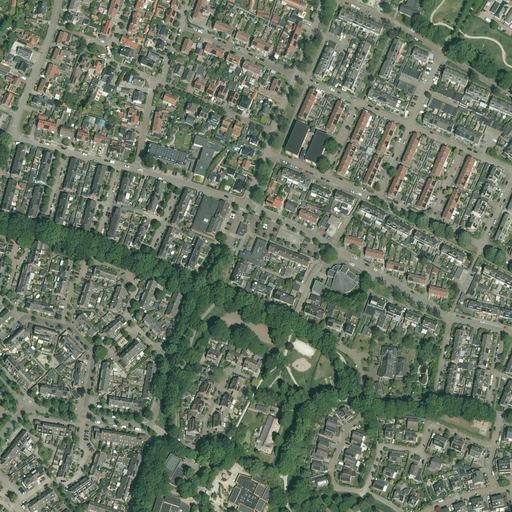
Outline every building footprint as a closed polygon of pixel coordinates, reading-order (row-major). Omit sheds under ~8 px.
[(81,3),(80,3),(80,2),(74,0),(72,0),(70,6),(81,9),(82,6),(80,6),(81,3)] [(423,14),(424,4),(414,0),(408,0),(406,7),(402,5),(399,13),(417,21),(420,13),(423,14)] [(177,9),(179,3),(173,1),(171,7),(177,9)] [(298,10),(300,4),(295,1),(292,7),(295,8),(294,11),(295,11),(294,13),(297,15),(298,13),(296,12),(297,10),(298,10)] [(203,10),(205,4),(198,2),(196,8),(203,10)] [(496,2),(490,12),(494,14),(500,4),(496,2)] [(502,3),(494,16),(499,20),(502,14),(505,16),(509,9),(507,8),(508,6),(502,3)] [(143,9),(144,6),(137,4),(135,10),(146,14),(146,16),(151,18),(153,13),(147,11),(143,9)] [(44,18),(46,7),(40,5),(40,6),(36,5),(36,7),(39,8),(38,12),(36,11),(35,16),(44,18)] [(116,13),(118,7),(111,5),(109,11),(116,13)] [(80,11),(81,9),(70,6),(68,11),(76,14),(77,10),(80,11)] [(158,6),(155,14),(158,15),(159,12),(160,10),(162,11),(163,7),(158,6)] [(201,16),(203,10),(196,8),(194,14),(201,16)] [(114,19),(116,13),(109,11),(107,17),(114,19)] [(343,21),(347,13),(347,12),(345,12),(342,11),(339,17),(338,16),(336,20),(339,22),(341,21),(341,20),(343,21)] [(173,20),(175,14),(169,12),(168,15),(166,15),(165,17),(173,20)] [(347,23),(351,15),(351,14),(350,14),(347,13),(343,21),(347,23)] [(199,22),(201,16),(194,14),(192,20),(199,22)] [(143,21),(143,18),(133,15),(132,21),(139,23),(140,20),(143,21)] [(352,25),(356,17),(355,16),(356,16),(355,15),(354,16),(351,15),(347,23),(352,25)] [(72,26),(73,21),(78,23),(79,19),(74,17),(73,18),(67,16),(66,17),(66,16),(65,17),(66,17),(64,23),(67,24),(68,25),(68,24),(72,26)] [(171,26),(173,20),(165,17),(164,20),(166,20),(165,24),(171,26)] [(357,27),(360,18),(359,17),(359,18),(356,17),(352,25),(357,27)] [(361,29),(365,20),(364,19),(363,20),(360,18),(357,27),(356,29),(358,30),(359,28),(361,29)] [(366,31),(369,22),(368,21),(368,22),(365,20),(361,29),(360,31),(362,32),(363,30),(366,31)] [(110,24),(110,23),(103,21),(102,24),(106,25),(105,29),(111,31),(113,25),(110,24)] [(142,24),(139,23),(132,21),(130,27),(137,29),(138,26),(141,27),(142,24)] [(370,33),(374,24),(373,23),(372,24),(369,22),(366,31),(370,33)] [(219,32),(222,25),(216,23),(213,30),(219,32)] [(98,29),(101,30),(98,38),(102,39),(103,36),(108,38),(111,31),(105,29),(98,27),(89,24),(88,27),(97,30),(98,29)] [(300,33),(303,27),(299,25),(297,24),(296,25),(295,27),(293,26),(293,28),(292,30),(300,33)] [(375,35),(378,26),(377,25),(377,26),(374,24),(370,33),(375,35)] [(224,35),(227,28),(222,25),(219,32),(224,35)] [(379,37),(383,28),(381,27),(378,26),(375,35),(379,37)] [(135,35),(137,29),(130,27),(128,33),(135,35)] [(168,31),(164,30),(164,29),(158,27),(157,30),(158,31),(157,36),(166,39),(166,38),(167,38),(168,36),(167,35),(168,31)] [(230,37),(233,31),(227,28),(224,35),(230,37)] [(298,39),(300,33),(292,30),(291,31),(291,32),(293,33),(292,36),(298,39)] [(18,40),(16,44),(24,47),(24,46),(32,49),(34,44),(37,45),(39,38),(25,33),(24,36),(27,37),(26,41),(28,42),(27,44),(18,40)] [(68,43),(71,35),(65,33),(64,35),(60,34),(59,39),(61,40),(61,41),(65,42),(68,43)] [(240,42),(243,35),(238,33),(235,40),(240,42)] [(246,45),(249,38),(243,35),(240,42),(246,45)] [(296,44),(298,39),(292,36),(290,42),(296,44)] [(131,43),(132,41),(123,37),(120,43),(129,47),(131,48),(133,44),(131,43)] [(65,44),(65,42),(61,41),(61,40),(59,39),(57,45),(63,48),(65,44)] [(162,52),(164,45),(159,43),(160,42),(155,40),(154,43),(159,45),(158,46),(157,46),(156,49),(157,50),(162,52)] [(256,49),(259,43),(254,40),(251,47),(256,49)] [(190,49),(192,44),(185,41),(183,47),(190,49)] [(401,50),(403,45),(394,41),(393,43),(394,43),(393,46),(401,50)] [(294,50),(296,44),(290,42),(288,47),(294,50)] [(333,57),(335,53),(333,52),(336,45),(330,42),(327,49),(326,49),(325,49),(325,50),(325,51),(324,54),(333,57)] [(23,50),(24,47),(16,44),(15,43),(9,54),(16,57),(16,56),(29,61),(32,54),(23,50)] [(262,52),(265,45),(259,43),(256,49),(262,52)] [(369,50),(371,47),(362,43),(360,48),(369,52),(369,51),(369,52),(370,50),(369,50)] [(268,55),(271,48),(265,45),(262,52),(268,55)] [(209,55),(212,48),(207,46),(204,53),(209,55)] [(399,54),(401,50),(393,46),(392,46),(391,47),(392,47),(391,50),(399,54)] [(188,55),(190,49),(183,47),(181,53),(188,55)] [(367,55),(369,52),(360,48),(358,47),(357,49),(359,50),(358,52),(367,56),(368,55),(367,55)] [(215,58),(218,51),(212,48),(209,55),(215,58)] [(127,59),(129,54),(133,55),(134,52),(127,49),(126,51),(122,50),(122,51),(119,56),(123,58),(127,59)] [(56,50),(54,56),(60,59),(62,56),(64,56),(64,55),(68,57),(70,53),(64,51),(63,53),(56,50)] [(397,59),(399,54),(391,50),(390,51),(390,50),(390,52),(389,55),(397,59)] [(416,61),(420,52),(419,51),(415,50),(412,59),(416,61)] [(221,60),(224,53),(218,51),(215,58),(221,60)] [(289,61),(291,55),(285,53),(283,52),(282,53),(283,53),(281,57),(289,61)] [(365,59),(367,56),(358,52),(356,57),(365,61),(365,60),(365,61),(366,59),(365,59)] [(421,63),(424,54),(423,53),(420,52),(416,61),(415,63),(418,64),(418,62),(421,63)] [(11,65),(14,57),(9,55),(6,54),(4,57),(7,59),(6,62),(11,65)] [(334,58),(333,57),(324,54),(323,54),(323,55),(322,58),(333,63),(334,58)] [(427,62),(429,56),(428,55),(427,55),(424,54),(421,63),(424,64),(425,65),(427,62)] [(140,65),(146,67),(151,56),(148,55),(146,60),(143,59),(142,60),(141,63),(140,65)] [(231,65),(234,58),(228,55),(225,62),(231,65)] [(395,63),(397,59),(389,55),(388,55),(388,56),(387,59),(395,63)] [(60,59),(54,56),(51,62),(58,64),(60,59)] [(154,64),(151,63),(153,57),(151,56),(146,67),(152,70),(154,64)] [(365,61),(356,57),(354,56),(352,60),(363,65),(364,64),(363,64),(365,61)] [(15,58),(13,63),(18,65),(16,70),(18,71),(18,72),(24,74),(27,67),(26,67),(28,63),(15,58)] [(235,77),(239,69),(237,67),(240,61),(234,58),(231,65),(229,70),(234,72),(232,76),(231,79),(234,81),(235,77)] [(333,63),(322,58),(321,59),(321,60),(320,63),(329,66),(331,67),(333,63)] [(91,65),(88,64),(89,62),(83,59),(80,65),(83,67),(81,71),(87,73),(91,65)] [(393,68),(395,63),(387,59),(387,60),(386,59),(386,61),(385,64),(393,68)] [(363,65),(352,60),(350,65),(351,65),(352,66),(361,70),(361,69),(361,70),(362,68),(363,65)] [(247,72),(250,65),(244,63),(241,69),(239,69),(235,77),(238,79),(242,70),(247,72)] [(327,71),(329,66),(320,63),(319,63),(319,64),(318,67),(327,71)] [(101,67),(95,64),(94,67),(91,65),(89,69),(90,70),(89,72),(94,75),(96,76),(98,73),(101,67)] [(392,70),(393,68),(385,64),(384,64),(384,65),(383,68),(391,72),(394,73),(395,71),(392,70)] [(180,77),(184,68),(178,65),(177,67),(177,66),(176,69),(174,74),(180,77)] [(253,75),(256,68),(250,65),(247,72),(253,75)] [(361,70),(352,66),(351,65),(349,70),(350,70),(359,74),(360,73),(361,70)] [(54,74),(58,75),(60,71),(58,71),(58,70),(56,69),(50,66),(48,72),(54,74)] [(326,73),(327,71),(318,67),(317,68),(317,69),(316,72),(325,75),(327,76),(328,74),(326,73)] [(258,77),(261,70),(256,68),(253,75),(258,77)] [(390,77),(391,72),(383,68),(383,69),(382,68),(382,70),(381,73),(390,77)] [(110,82),(113,76),(112,76),(114,71),(111,70),(111,71),(107,70),(106,73),(105,73),(103,77),(106,79),(105,83),(109,85),(110,82)] [(358,77),(359,74),(350,70),(348,75),(357,79),(357,78),(358,79),(358,77)] [(447,81),(451,72),(450,72),(451,72),(449,71),(446,70),(444,73),(442,79),(447,81)] [(188,84),(192,74),(186,71),(181,81),(188,84)] [(56,76),(54,75),(54,74),(48,72),(45,77),(52,80),(53,78),(55,78),(56,76)] [(323,80),(325,75),(316,72),(315,73),(314,76),(320,79),(323,80)] [(451,83),(455,74),(454,73),(451,72),(447,81),(446,83),(448,84),(449,82),(451,83)] [(389,79),(390,77),(381,73),(380,73),(380,74),(379,78),(386,81),(386,82),(388,83),(390,79),(389,79)] [(357,79),(348,75),(346,74),(345,76),(347,77),(346,79),(345,78),(344,79),(355,83),(356,83),(356,82),(357,79)] [(456,85),(460,76),(459,76),(460,75),(458,75),(455,74),(451,83),(456,85)] [(227,75),(226,78),(225,79),(230,82),(233,83),(234,81),(228,79),(230,76),(227,75)] [(18,88),(20,82),(15,80),(7,76),(5,81),(10,83),(9,85),(18,88)] [(460,87),(464,78),(464,77),(463,77),(460,76),(456,85),(455,86),(457,87),(458,86),(460,87)] [(142,88),(144,81),(134,77),(131,84),(142,88)] [(280,84),(279,83),(280,80),(275,78),(271,87),(278,89),(280,84)] [(465,89),(469,80),(468,80),(469,79),(467,79),(464,78),(460,87),(465,89)] [(93,97),(99,81),(94,79),(87,94),(93,97)] [(121,79),(118,87),(122,89),(122,88),(126,89),(127,87),(123,85),(125,80),(121,79)] [(205,86),(199,83),(201,81),(197,79),(196,84),(195,83),(193,89),(199,91),(200,89),(203,90),(205,86)] [(354,86),(355,83),(344,79),(344,80),(346,81),(345,83),(344,84),(353,88),(354,88),(354,86)] [(47,90),(49,84),(42,82),(40,87),(47,90)] [(344,84),(345,83),(341,82),(340,85),(343,86),(342,88),(352,92),(352,91),(353,88),(344,84)] [(112,97),(116,88),(107,85),(103,93),(112,97)] [(216,87),(214,86),(210,85),(208,89),(207,88),(206,92),(207,92),(206,94),(212,97),(216,87)] [(278,89),(271,87),(269,86),(267,91),(269,92),(269,93),(276,95),(278,89)] [(47,94),(48,91),(46,90),(47,90),(40,87),(37,92),(44,95),(45,93),(47,94)] [(372,101),(376,92),(377,89),(375,88),(374,91),(371,90),(372,88),(369,87),(367,93),(369,95),(368,99),(369,100),(369,99),(372,101)] [(472,97),(476,89),(476,88),(474,88),(471,87),(470,89),(468,88),(464,96),(471,99),(471,98),(472,97)] [(223,101),(226,93),(224,92),(224,90),(221,89),(216,99),(223,101)] [(476,101),(480,91),(480,90),(479,89),(479,90),(476,89),(472,97),(471,98),(471,99),(471,100),(476,101)] [(315,100),(315,99),(317,94),(318,94),(310,91),(308,96),(315,100)] [(380,94),(382,92),(380,91),(378,93),(376,92),(372,101),(374,102),(374,101),(377,103),(380,94)] [(481,101),(485,92),(483,91),(483,92),(480,91),(476,101),(478,102),(479,100),(481,101)] [(485,105),(489,94),(488,93),(488,94),(485,92),(481,101),(480,103),(485,105)] [(130,97),(134,98),(133,103),(141,104),(142,95),(134,94),(134,95),(130,94),(130,97)] [(168,105),(171,98),(163,94),(161,98),(163,100),(162,102),(168,105)] [(234,106),(238,97),(231,94),(229,100),(228,104),(234,106)] [(381,105),(385,96),(380,94),(377,103),(378,104),(378,103),(381,105)] [(0,98),(11,103),(13,98),(6,95),(4,98),(0,96),(0,98)] [(313,105),(315,100),(315,99),(315,100),(308,96),(307,97),(308,97),(305,102),(313,105)] [(386,107),(389,98),(385,96),(381,105),(383,106),(383,105),(386,107)] [(394,100),(395,98),(390,96),(389,98),(386,107),(387,108),(387,107),(390,109),(394,100)] [(9,109),(11,103),(0,98),(0,106),(1,107),(1,106),(9,109)] [(53,108),(55,103),(47,100),(48,100),(42,98),(41,100),(35,98),(33,103),(40,107),(44,108),(44,107),(47,108),(48,106),(53,108)] [(174,107),(177,100),(171,98),(168,105),(171,106),(170,108),(174,110),(175,108),(174,107)] [(395,111),(398,102),(399,100),(395,98),(394,100),(390,109),(392,110),(392,109),(395,111)] [(248,108),(251,101),(246,99),(244,103),(241,102),(239,107),(240,108),(239,109),(242,110),(242,109),(246,111),(247,108),(248,108)] [(399,112),(403,104),(404,102),(399,100),(398,102),(395,111),(396,112),(396,111),(399,112)] [(493,110),(497,102),(497,101),(496,100),(496,101),(493,100),(489,108),(493,110)] [(310,110),(313,105),(305,102),(303,107),(310,111),(311,111),(310,110)] [(498,112),(502,104),(501,104),(502,103),(500,102),(500,103),(497,102),(493,110),(498,112)] [(270,112),(272,106),(265,103),(263,109),(270,112)] [(343,112),(345,106),(338,103),(337,103),(338,103),(335,108),(335,109),(343,112)] [(401,113),(404,115),(408,104),(406,103),(405,105),(403,104),(399,112),(399,113),(400,114),(401,113)] [(502,114),(506,106),(506,105),(505,104),(505,105),(502,104),(498,112),(502,114)] [(191,118),(195,108),(188,105),(185,112),(189,114),(185,123),(192,126),(195,120),(191,118)] [(507,116),(511,108),(511,107),(509,106),(509,107),(506,106),(502,114),(507,116)] [(308,116),(310,111),(303,107),(303,108),(301,113),(308,116)] [(263,109),(260,108),(259,110),(262,111),(261,114),(259,114),(258,117),(264,119),(265,116),(267,117),(270,112),(263,109)] [(340,117),(342,112),(343,112),(335,109),(335,108),(335,109),(333,114),(340,117)] [(138,120),(139,114),(133,113),(133,111),(129,110),(128,115),(132,115),(131,119),(138,120)] [(208,114),(202,111),(200,115),(198,114),(197,117),(202,120),(201,122),(203,123),(201,128),(204,130),(206,124),(204,123),(208,114)] [(428,125),(431,116),(433,113),(431,112),(429,115),(427,114),(423,123),(424,124),(425,124),(428,125)] [(306,122),(308,116),(308,117),(308,116),(301,113),(300,113),(301,113),(298,118),(298,119),(306,122)] [(368,122),(370,117),(371,117),(363,113),(363,114),(361,119),(360,119),(368,122)] [(338,123),(340,117),(333,114),(331,119),(330,119),(338,123)] [(106,115),(103,120),(109,123),(112,117),(106,115)] [(216,125),(219,119),(213,116),(210,122),(209,125),(206,124),(204,130),(207,131),(209,126),(211,127),(213,123),(216,125)] [(432,127),(436,118),(431,116),(428,125),(429,126),(429,125),(432,127)] [(138,120),(131,119),(125,117),(122,117),(122,119),(128,121),(128,124),(137,126),(138,120)] [(437,129),(440,120),(436,118),(432,127),(433,128),(434,127),(437,129)] [(51,122),(52,119),(50,119),(49,122),(48,121),(47,124),(45,124),(43,130),(49,132),(50,125),(51,122)] [(226,132),(230,123),(227,122),(227,120),(224,119),(221,126),(222,126),(220,130),(226,132)] [(335,128),(336,128),(338,123),(330,119),(330,120),(328,125),(335,128)] [(366,128),(368,123),(368,122),(360,119),(360,120),(358,124),(358,125),(366,128)] [(441,131),(445,122),(440,120),(437,129),(438,130),(438,129),(441,131)] [(459,121),(458,125),(457,127),(455,130),(458,130),(455,137),(456,138),(456,137),(459,139),(463,130),(465,127),(460,125),(462,122),(459,121)] [(71,139),(72,133),(73,130),(70,129),(71,122),(69,122),(68,125),(65,138),(71,139)] [(446,133),(449,124),(445,122),(441,131),(442,132),(443,131),(446,133)] [(457,127),(458,125),(453,122),(452,125),(449,124),(446,133),(447,134),(447,133),(450,135),(454,126),(457,127)] [(65,138),(68,125),(66,124),(65,128),(61,127),(59,136),(65,138)] [(242,128),(239,127),(240,125),(236,124),(234,127),(233,127),(231,134),(234,135),(233,136),(238,138),(242,128)] [(333,134),(335,128),(335,129),(336,128),(335,128),(328,125),(326,130),(326,131),(333,134)] [(363,133),(365,128),(366,128),(358,125),(356,130),(363,133)] [(394,133),(396,128),(389,125),(388,125),(389,125),(386,130),(394,134),(394,133)] [(298,159),(306,138),(310,131),(298,126),(292,139),(291,140),(292,140),(286,154),(298,159)] [(464,141),(468,132),(469,129),(467,128),(466,131),(463,130),(459,139),(460,139),(459,139),(461,140),(461,139),(464,141)] [(362,136),(363,134),(363,133),(356,130),(355,130),(356,131),(354,136),(353,135),(353,136),(361,139),(363,140),(364,137),(362,136)] [(391,139),(393,134),(394,134),(386,130),(386,131),(384,136),(391,139)] [(82,142),(83,135),(84,132),(82,132),(78,131),(76,140),(82,142)] [(468,143),(472,134),(468,132),(464,141),(465,142),(465,141),(468,143)] [(473,145),(478,133),(478,134),(478,133),(476,132),(476,133),(473,132),(472,134),(468,143),(469,143),(470,144),(470,143),(473,145)] [(99,145),(100,138),(101,135),(99,135),(99,134),(95,133),(93,143),(99,145)] [(485,136),(484,135),(483,138),(482,137),(483,135),(478,134),(478,133),(473,145),(474,146),(474,145),(478,147),(480,142),(482,143),(485,136)] [(323,153),(329,139),(317,134),(309,154),(306,162),(317,167),(323,153),(324,153),(323,153)] [(134,143),(135,136),(129,135),(128,136),(124,136),(124,139),(123,141),(125,142),(125,144),(132,147),(134,143)] [(419,144),(421,139),(422,139),(414,135),(414,136),(412,141),(419,144)] [(224,139),(216,136),(214,141),(222,144),(224,139)] [(358,144),(361,139),(353,136),(351,141),(358,145),(359,144),(358,144)] [(389,144),(391,139),(384,136),(382,141),(381,141),(389,145),(389,144)] [(256,146),(258,141),(251,138),(251,139),(248,137),(246,141),(250,142),(249,144),(256,146)] [(203,178),(208,166),(204,164),(209,165),(214,153),(209,151),(210,150),(214,152),(217,153),(218,153),(219,152),(220,151),(220,150),(220,149),(220,148),(219,147),(214,145),(196,138),(194,146),(208,150),(208,151),(203,150),(200,162),(202,163),(202,164),(198,163),(194,175),(204,178),(203,178)] [(125,145),(117,142),(111,140),(110,146),(112,146),(110,153),(119,155),(121,147),(125,148),(125,145)] [(387,150),(389,145),(381,141),(381,142),(379,147),(387,150)] [(416,150),(417,150),(419,145),(419,144),(412,141),(411,141),(409,147),(416,150)] [(187,161),(188,156),(149,145),(146,157),(151,159),(156,161),(156,160),(174,165),(174,166),(179,167),(180,167),(185,168),(187,161)] [(347,152),(354,155),(354,154),(356,149),(349,146),(347,152)] [(384,155),(386,150),(387,150),(379,147),(377,146),(376,148),(378,149),(377,152),(377,153),(384,156),(384,155)] [(25,155),(26,149),(27,149),(19,147),(18,147),(19,147),(17,153),(25,155)] [(414,155),(416,150),(417,150),(416,150),(409,147),(407,152),(414,155)] [(448,156),(450,151),(443,148),(441,153),(440,153),(440,154),(448,157),(448,156)] [(251,159),(254,152),(244,149),(242,156),(251,159)] [(511,153),(505,149),(504,151),(506,152),(502,156),(506,160),(508,157),(511,160),(511,159),(511,153)] [(352,160),(354,155),(347,152),(346,152),(347,152),(344,157),(352,160)] [(412,161),(414,156),(414,155),(407,152),(405,158),(404,157),(404,158),(412,161)] [(27,155),(25,155),(17,153),(16,159),(23,161),(26,161),(27,155)] [(51,162),(52,156),(53,156),(48,155),(44,154),(45,154),(43,160),(51,162)] [(445,162),(448,157),(440,154),(438,159),(445,162),(445,163),(446,162),(445,162)] [(349,166),(351,161),(352,161),(352,160),(344,157),(344,158),(342,163),(349,166)] [(380,166),(382,161),(382,160),(375,157),(374,157),(375,157),(372,163),(380,166)] [(409,166),(412,161),(404,158),(402,163),(409,167),(409,166)] [(443,168),(445,162),(438,159),(436,165),(436,164),(436,165),(443,168)] [(473,168),(475,162),(468,159),(466,164),(465,164),(473,168)] [(347,171),(349,166),(342,163),(340,168),(347,171)] [(377,171),(380,166),(372,163),(370,168),(377,172),(378,171),(377,171)] [(211,173),(217,166),(215,164),(209,172),(211,173)] [(471,173),(473,168),(465,164),(465,165),(463,170),(471,173)] [(441,173),(443,168),(436,165),(435,165),(436,165),(433,170),(441,173)] [(344,177),(347,172),(347,171),(340,168),(339,168),(339,169),(337,174),(344,177),(345,177),(344,177)] [(375,177),(377,172),(370,168),(370,169),(368,174),(375,177)] [(405,176),(407,171),(408,171),(400,168),(398,173),(397,173),(405,177),(405,176)] [(499,176),(501,173),(502,174),(503,174),(501,173),(497,171),(493,169),(491,170),(492,171),(490,175),(500,179),(501,177),(499,176)] [(287,180),(290,173),(285,170),(284,172),(280,171),(277,177),(282,179),(282,177),(287,180)] [(438,179),(440,174),(441,174),(441,173),(433,170),(431,176),(438,179)] [(468,179),(470,173),(471,174),(471,173),(463,170),(461,175),(461,176),(468,179)] [(39,176),(39,177),(46,179),(48,173),(40,171),(37,171),(37,173),(39,174),(39,176)] [(293,182),(296,175),(290,173),(287,180),(293,182)] [(403,182),(405,177),(397,173),(397,174),(395,179),(403,182)] [(218,185),(220,178),(223,180),(225,176),(224,176),(218,174),(217,177),(211,175),(208,181),(211,182),(211,183),(214,184),(214,185),(214,184),(218,185)] [(233,190),(239,193),(245,178),(236,174),(234,179),(237,180),(233,190)] [(373,182),(375,177),(368,174),(367,174),(368,174),(365,179),(372,182),(372,183),(373,183),(373,182)] [(134,178),(131,177),(124,175),(123,181),(130,183),(131,183),(132,184),(134,178)] [(299,184),(302,177),(296,175),(293,182),(299,184)] [(499,182),(500,179),(490,175),(489,178),(487,179),(488,181),(498,185),(496,184),(497,181),(499,182)] [(46,179),(39,177),(33,176),(33,177),(32,178),(38,180),(37,183),(45,185),(46,185),(47,183),(46,182),(45,182),(46,179)] [(466,184),(468,179),(461,176),(459,181),(458,181),(466,184)] [(310,184),(306,183),(307,180),(302,177),(299,184),(304,187),(304,188),(308,190),(310,184)] [(370,188),(372,183),(372,182),(365,179),(363,178),(362,181),(364,182),(363,185),(370,188)] [(400,188),(402,182),(403,183),(403,182),(395,179),(393,184),(393,185),(400,188)] [(434,189),(436,184),(429,180),(429,181),(427,186),(426,186),(434,189)] [(463,190),(466,185),(466,184),(458,181),(456,187),(456,186),(456,187),(463,190),(464,190),(463,190)] [(15,190),(17,184),(9,182),(8,188),(15,190)] [(162,193),(164,187),(162,186),(162,184),(155,182),(155,183),(156,183),(154,186),(153,189),(156,190),(162,193)] [(63,188),(64,188),(64,190),(71,192),(73,186),(65,184),(64,184),(64,185),(63,187),(63,188)] [(99,193),(101,188),(93,186),(92,190),(88,189),(88,188),(87,188),(88,186),(85,185),(83,189),(86,190),(90,191),(99,193)] [(398,193),(400,188),(393,185),(392,185),(393,185),(390,190),(398,193)] [(431,195),(434,190),(434,189),(426,186),(424,192),(424,191),(424,192),(432,195),(431,195)] [(492,193),(494,190),(496,190),(491,188),(486,186),(484,186),(485,188),(483,191),(493,196),(494,193),(492,193)] [(128,192),(129,189),(121,187),(120,193),(126,195),(131,196),(132,193),(128,192)] [(317,197),(320,190),(314,187),(311,194),(317,197)] [(41,197),(43,191),(35,189),(34,195),(41,197)] [(160,198),(162,193),(156,190),(153,189),(152,191),(155,192),(153,196),(160,198)] [(322,199),(325,192),(320,190),(317,197),(322,199)] [(395,199),(398,194),(398,193),(390,190),(388,196),(388,195),(388,196),(395,199),(396,199),(395,199)] [(98,199),(99,193),(90,191),(89,193),(91,194),(90,197),(98,199)] [(459,200),(461,195),(461,194),(454,191),(454,192),(452,197),(451,197),(459,200)] [(492,198),(493,196),(483,191),(482,195),(480,195),(481,197),(491,201),(489,200),(490,197),(492,198)] [(190,197),(191,194),(184,192),(182,198),(188,200),(189,200),(190,200),(192,201),(193,199),(190,197)] [(328,202),(331,194),(325,192),(322,199),(320,203),(323,204),(325,200),(328,202)] [(429,200),(431,195),(432,195),(424,192),(422,197),(429,200),(429,201),(429,200)] [(340,203),(343,196),(338,193),(335,200),(340,203)] [(14,196),(6,194),(5,199),(12,201),(15,202),(16,196),(14,196)] [(69,202),(70,198),(66,197),(62,196),(61,202),(68,204),(70,204),(70,205),(71,205),(72,203),(69,202)] [(157,204),(160,198),(153,196),(151,201),(157,204)] [(275,202),(276,199),(273,197),(270,196),(268,199),(266,204),(273,207),(275,202)] [(343,213),(349,198),(343,196),(340,203),(343,204),(340,212),(343,213)] [(224,220),(229,207),(223,204),(204,197),(190,230),(213,239),(214,237),(215,238),(220,223),(221,219),(224,220)] [(427,206),(429,200),(422,197),(420,202),(419,202),(419,203),(427,206)] [(457,205),(459,200),(451,197),(452,197),(449,202),(457,206),(457,205)] [(189,200),(188,200),(182,198),(180,203),(186,206),(186,205),(188,206),(190,200),(189,200)] [(351,208),(354,200),(349,198),(343,213),(347,215),(349,212),(346,211),(348,206),(351,208)] [(124,203),(125,200),(118,199),(117,204),(123,206),(127,207),(128,204),(124,203)] [(282,205),(283,202),(276,199),(275,202),(273,207),(280,210),(282,205)] [(454,211),(456,206),(457,206),(449,202),(449,203),(447,208),(454,211)] [(485,209),(487,206),(489,207),(489,206),(478,202),(477,203),(477,204),(476,208),(486,212),(487,210),(485,209)] [(95,211),(96,205),(89,203),(87,209),(95,211)] [(184,211),(185,212),(188,206),(186,205),(186,206),(180,203),(178,209),(184,211)] [(294,214),(298,206),(294,204),(294,206),(288,203),(285,210),(294,214)] [(424,211),(427,206),(419,203),(417,208),(424,212),(424,211)] [(9,213),(11,207),(3,205),(2,211),(1,211),(9,213)] [(366,214),(369,208),(364,205),(362,208),(358,206),(355,212),(358,214),(359,211),(366,214)] [(183,217),(185,212),(184,211),(178,209),(176,208),(175,210),(177,211),(175,214),(182,217),(183,217)] [(371,217),(375,210),(369,208),(366,214),(371,217)] [(452,216),(454,211),(447,208),(445,213),(452,217),(452,216)] [(485,214),(486,212),(476,208),(475,211),(473,212),(474,213),(484,218),(484,217),(482,217),(483,214),(485,214)] [(142,218),(144,212),(141,211),(135,209),(134,212),(133,215),(139,217),(142,218)] [(301,211),(298,218),(304,221),(307,214),(308,211),(306,210),(305,213),(301,211)] [(376,222),(380,213),(375,210),(371,217),(372,217),(371,219),(376,222)] [(310,223),(313,216),(314,214),(308,211),(307,214),(304,221),(310,223)] [(38,215),(37,214),(29,212),(28,218),(27,218),(28,218),(31,219),(36,220),(37,220),(38,218),(37,217),(38,215)] [(384,220),(386,216),(380,213),(376,222),(382,224),(381,227),(383,228),(386,221),(384,220)] [(449,222),(452,217),(445,213),(444,213),(444,214),(442,219),(449,222),(450,222),(449,222)] [(179,222),(182,217),(175,214),(173,220),(179,222)] [(337,230),(341,223),(334,218),(335,217),(331,214),(327,220),(325,219),(321,227),(325,229),(328,231),(326,234),(333,238),(337,230)] [(315,226),(318,219),(315,217),(313,216),(310,223),(315,226)] [(510,226),(511,220),(511,219),(505,216),(503,222),(510,226)] [(119,221),(120,218),(113,217),(112,220),(111,219),(111,222),(112,222),(119,224),(120,224),(122,225),(123,222),(119,221)] [(148,228),(150,222),(147,221),(148,220),(142,218),(141,222),(143,223),(141,226),(148,228)] [(478,225),(480,222),(481,223),(482,223),(472,218),(470,219),(470,221),(469,224),(479,228),(480,226),(478,225)] [(390,232),(395,222),(389,220),(388,222),(386,221),(383,228),(385,229),(386,227),(389,228),(388,231),(390,232)] [(397,232),(400,225),(395,222),(390,232),(390,233),(392,230),(397,232)] [(507,232),(510,226),(503,222),(500,229),(507,232)] [(478,231),(479,228),(469,224),(467,228),(466,228),(467,230),(476,234),(475,233),(476,230),(478,231)] [(77,225),(76,227),(82,229),(81,232),(88,234),(90,228),(82,226),(77,225)] [(245,234),(248,228),(241,225),(237,235),(243,238),(245,234)] [(402,235),(406,228),(405,228),(406,227),(403,225),(402,226),(400,225),(397,232),(402,235)] [(408,238),(411,231),(411,230),(411,229),(409,228),(408,229),(406,228),(402,235),(408,238)] [(504,238),(507,232),(500,229),(497,235),(504,238)] [(143,240),(145,234),(139,231),(136,230),(135,232),(138,234),(137,237),(143,240)] [(174,235),(177,236),(179,234),(169,230),(167,236),(173,238),(174,235)] [(109,240),(109,241),(110,241),(109,243),(114,244),(116,236),(115,235),(109,234),(107,233),(107,236),(108,236),(107,240),(109,240)] [(409,242),(406,248),(409,249),(411,244),(412,245),(414,241),(419,243),(422,236),(417,233),(414,238),(412,243),(409,241),(409,242)] [(502,244),(504,238),(497,235),(496,238),(495,241),(502,244)] [(172,241),(173,238),(167,236),(165,241),(174,245),(175,243),(172,241)] [(424,245),(427,239),(427,238),(422,236),(419,243),(424,245)] [(205,244),(204,244),(198,241),(199,240),(195,238),(193,242),(197,244),(196,247),(202,249),(203,246),(204,246),(205,244)] [(141,245),(131,241),(129,240),(126,239),(124,244),(127,245),(128,242),(134,245),(133,248),(139,250),(141,245)] [(264,250),(267,243),(257,239),(252,254),(261,258),(264,259),(265,257),(267,251),(264,250)] [(429,248),(433,241),(427,239),(424,245),(429,248)] [(435,251),(438,244),(435,242),(436,241),(433,239),(433,241),(429,248),(435,251)] [(169,249),(170,246),(173,247),(174,245),(165,241),(162,247),(168,249),(169,249)] [(42,251),(43,245),(35,243),(34,245),(33,245),(32,248),(42,251)] [(272,256),(275,249),(273,248),(273,246),(267,243),(264,250),(267,251),(265,257),(266,258),(265,261),(270,262),(270,261),(272,256)] [(169,249),(168,249),(162,247),(160,252),(166,255),(169,256),(171,250),(169,249)] [(199,255),(202,249),(196,247),(194,250),(191,248),(190,251),(199,255)] [(446,256),(450,250),(444,247),(441,254),(446,256)] [(40,256),(42,251),(32,248),(31,252),(32,252),(32,254),(40,256)] [(278,259),(277,262),(283,264),(287,253),(276,248),(275,249),(272,256),(278,259)] [(197,260),(199,255),(190,251),(187,250),(186,252),(192,255),(191,258),(197,260)] [(452,259),(455,252),(450,250),(446,256),(445,259),(447,260),(449,257),(452,259)] [(264,259),(261,258),(252,254),(245,251),(244,254),(241,253),(238,259),(244,261),(246,263),(257,267),(262,269),(265,263),(263,262),(264,259)] [(457,262),(460,255),(455,252),(452,259),(454,260),(453,263),(455,264),(457,262)] [(288,268),(293,255),(287,253),(283,264),(282,266),(288,268)] [(292,275),(299,258),(293,255),(288,268),(284,277),(290,280),(292,275)] [(462,264),(465,258),(460,255),(457,262),(462,264)] [(196,263),(197,260),(191,258),(190,261),(185,259),(184,261),(195,266),(196,266),(197,264),(196,263)] [(299,273),(305,260),(299,258),(292,275),(294,276),(296,272),(299,273)] [(37,267),(39,262),(29,259),(28,263),(29,263),(29,265),(37,267)] [(305,276),(308,270),(311,263),(305,260),(299,273),(296,282),(302,284),(305,276)] [(193,271),(195,266),(184,261),(183,264),(186,265),(185,268),(193,271)] [(248,269),(249,266),(245,265),(246,263),(244,261),(242,266),(238,265),(236,271),(243,274),(246,268),(248,269)] [(71,270),(73,264),(64,262),(63,267),(71,270)] [(31,274),(32,268),(24,266),(22,272),(31,274)] [(360,285),(364,280),(357,276),(357,277),(349,272),(349,271),(344,267),(343,268),(341,267),(340,267),(339,266),(338,266),(337,266),(336,267),(335,267),(334,267),(334,268),(333,269),(332,270),(332,271),(331,272),(330,272),(328,278),(329,278),(326,287),(324,286),(316,283),(314,288),(314,289),(313,289),(313,290),(312,291),(313,292),(312,293),(320,296),(327,299),(329,292),(330,293),(331,294),(333,294),(334,294),(335,295),(336,295),(338,295),(339,295),(340,295),(341,295),(342,295),(343,294),(344,294),(345,294),(346,293),(347,293),(348,292),(349,292),(350,291),(351,291),(352,290),(353,289),(354,288),(355,287),(355,286),(356,285),(357,284),(356,284),(357,283),(360,285)] [(98,278),(102,268),(98,267),(98,269),(95,268),(93,276),(98,278)] [(104,280),(107,272),(105,271),(105,270),(102,268),(98,278),(104,280)] [(487,279),(492,270),(486,268),(486,269),(482,277),(487,279)] [(494,280),(497,273),(492,270),(487,279),(490,281),(491,279),(494,280)] [(109,282),(112,272),(109,271),(108,272),(107,272),(104,280),(109,282)] [(247,275),(243,274),(236,271),(233,277),(241,280),(242,276),(246,278),(246,277),(247,275)] [(115,284),(118,275),(115,275),(116,273),(112,272),(109,282),(115,284)] [(264,287),(268,277),(269,274),(266,273),(265,276),(265,275),(263,282),(261,286),(258,293),(264,296),(267,288),(264,287)] [(499,283),(502,276),(497,273),(494,280),(492,283),(495,284),(496,281),(499,283)] [(504,285),(508,278),(502,276),(499,283),(504,285)] [(244,281),(241,280),(233,277),(231,283),(241,287),(244,281)] [(67,286),(68,281),(60,278),(58,278),(57,278),(55,283),(58,284),(67,286)] [(155,290),(157,285),(149,282),(146,287),(155,290)] [(434,296),(436,286),(435,289),(432,289),(433,283),(431,282),(430,286),(431,286),(430,288),(428,295),(434,296)] [(258,293),(261,286),(255,283),(254,285),(251,284),(249,290),(252,291),(258,293)] [(92,293),(94,287),(86,284),(85,287),(84,286),(82,290),(92,293)] [(270,298),(273,291),(272,291),(273,288),(268,286),(267,288),(264,296),(270,298)] [(153,296),(155,290),(146,287),(144,292),(153,296)] [(25,296),(26,291),(18,288),(16,294),(19,295),(18,297),(21,301),(24,300),(23,298),(24,296),(25,296)] [(124,293),(125,291),(117,288),(115,293),(125,297),(126,293),(124,293)] [(64,297),(65,292),(57,289),(55,295),(64,297)] [(91,298),(92,293),(82,290),(81,293),(83,294),(82,296),(91,298)] [(150,301),(153,296),(144,292),(142,298),(150,301)] [(124,300),(125,297),(115,293),(113,299),(121,302),(122,300),(124,300)] [(281,302),(283,295),(277,293),(274,300),(281,302)] [(181,300),(182,297),(174,294),(171,300),(181,304),(182,300),(181,300)] [(287,305),(289,298),(283,295),(281,302),(287,305)] [(89,304),(91,298),(82,296),(81,298),(80,297),(79,301),(89,304)] [(148,306),(150,301),(142,298),(140,303),(148,306)] [(293,307),(296,300),(289,298),(287,305),(293,307)] [(121,304),(121,302),(113,299),(111,304),(121,308),(122,304),(121,304)] [(365,312),(374,315),(376,309),(379,302),(373,299),(371,303),(369,302),(365,312)] [(31,311),(33,302),(27,301),(27,302),(25,301),(24,300),(21,301),(23,306),(26,307),(25,309),(31,311)] [(36,312),(39,304),(39,301),(34,300),(33,302),(31,311),(36,312)] [(180,307),(181,304),(171,300),(169,305),(177,308),(178,306),(180,307)] [(87,309),(89,304),(79,301),(78,304),(79,304),(78,307),(87,309)] [(383,312),(386,304),(379,302),(376,309),(383,312)] [(474,312),(476,304),(470,303),(467,302),(466,307),(469,308),(468,310),(474,312)] [(148,308),(148,306),(140,303),(138,308),(140,309),(139,312),(141,316),(145,315),(144,313),(145,311),(146,312),(148,308)] [(120,311),(121,308),(111,304),(109,310),(118,313),(118,310),(120,311)] [(177,310),(177,308),(169,305),(167,310),(177,314),(178,311),(177,310)] [(310,316),(313,309),(314,306),(312,305),(311,308),(307,306),(304,314),(310,316)] [(335,306),(332,305),(330,312),(327,319),(330,320),(333,313),(335,306)] [(497,317),(500,307),(497,306),(497,305),(494,305),(494,306),(493,308),(492,316),(497,317)] [(316,319),(319,311),(321,307),(318,306),(316,310),(313,309),(310,316),(316,319)] [(393,318),(397,309),(396,309),(391,306),(387,316),(393,318)] [(503,319),(506,308),(505,308),(505,311),(502,310),(502,307),(500,306),(500,307),(497,317),(497,318),(499,319),(500,318),(503,319)] [(53,317),(55,310),(57,311),(58,309),(50,307),(47,315),(53,317)] [(393,319),(399,321),(403,311),(399,310),(400,308),(397,307),(396,309),(397,309),(393,318),(393,319)] [(175,317),(177,314),(167,310),(165,316),(173,319),(174,317),(175,317)] [(12,317),(6,311),(2,314),(8,321),(12,317)] [(322,321),(325,314),(320,311),(319,311),(316,319),(320,320),(322,321)] [(80,325),(86,319),(83,315),(84,314),(82,312),(76,312),(76,317),(78,319),(76,321),(80,325)] [(411,323),(414,316),(408,313),(403,324),(406,325),(408,321),(411,323)] [(145,326),(153,319),(149,315),(142,321),(144,323),(143,324),(145,326)] [(126,323),(120,316),(115,320),(121,327),(126,323)] [(417,325),(420,318),(414,316),(411,323),(417,325)] [(84,329),(90,323),(86,319),(80,325),(84,329)] [(150,330),(157,324),(153,319),(145,326),(148,329),(149,328),(150,330)] [(336,323),(337,320),(334,319),(333,322),(330,320),(327,328),(333,330),(336,323)] [(121,327),(115,320),(111,324),(117,331),(121,327)] [(428,330),(431,322),(425,320),(422,327),(423,327),(422,329),(428,332),(429,330),(428,330)] [(437,336),(439,330),(436,329),(437,325),(431,322),(428,330),(429,330),(434,332),(433,334),(437,336)] [(88,334),(94,328),(90,323),(84,329),(88,334)] [(340,332),(342,325),(336,323),(333,330),(340,332)] [(352,337),(355,329),(351,328),(352,324),(349,323),(345,334),(352,337)] [(117,331),(111,324),(107,328),(113,335),(117,331)] [(153,335),(161,328),(157,324),(150,330),(152,331),(151,332),(153,335)] [(38,339),(41,330),(34,328),(34,326),(29,325),(28,329),(27,333),(31,334),(31,337),(38,339)] [(92,338),(98,332),(94,328),(88,334),(92,338)] [(109,339),(113,335),(107,328),(103,332),(103,333),(102,334),(100,334),(100,338),(105,338),(107,337),(109,339)] [(158,338),(165,332),(161,328),(153,335),(155,338),(157,337),(158,338)] [(399,328),(397,334),(404,337),(406,331),(402,329),(399,328)] [(28,337),(22,330),(18,334),(24,341),(28,337)] [(43,342),(46,332),(41,330),(38,339),(38,341),(43,342)] [(464,337),(464,334),(465,331),(460,330),(460,333),(457,332),(456,336),(455,335),(454,338),(456,338),(463,340),(466,340),(467,338),(464,337)] [(49,344),(52,333),(46,332),(43,342),(49,344)] [(55,343),(57,337),(57,335),(52,333),(49,344),(54,345),(54,343),(55,343)] [(24,341),(18,334),(14,338),(20,345),(24,341)] [(65,338),(62,335),(59,338),(59,340),(61,342),(60,343),(64,348),(71,341),(69,338),(68,339),(66,337),(65,338)] [(491,345),(492,342),(491,342),(491,338),(492,335),(487,335),(486,338),(484,337),(483,343),(490,345),(491,345)] [(20,345),(14,338),(9,342),(15,349),(20,345)] [(146,349),(141,343),(138,346),(136,343),(137,343),(135,340),(132,343),(132,344),(134,345),(133,346),(140,354),(146,349)] [(68,352),(74,346),(73,344),(74,343),(71,341),(64,348),(68,352)] [(15,349),(9,342),(5,346),(11,353),(15,349)] [(462,349),(462,346),(454,344),(453,350),(461,352),(465,353),(466,350),(462,349)] [(211,361),(215,352),(211,350),(212,347),(208,345),(205,353),(208,354),(206,359),(211,361)] [(71,356),(79,349),(77,346),(76,347),(74,346),(68,352),(71,356)] [(140,354),(133,346),(128,351),(135,359),(140,354)] [(231,363),(235,354),(231,352),(231,351),(230,350),(230,349),(229,348),(229,347),(228,347),(227,348),(224,355),(227,356),(225,361),(231,363)] [(75,360),(82,354),(80,353),(82,352),(79,349),(71,356),(75,360)] [(394,367),(394,363),(395,363),(396,360),(397,351),(383,349),(381,357),(382,357),(380,371),(380,370),(379,371),(378,376),(379,378),(392,380),(393,376),(394,367)] [(135,359),(128,351),(122,356),(129,364),(135,359)] [(217,364),(221,354),(215,352),(211,361),(217,364)] [(241,362),(244,356),(240,355),(240,356),(235,354),(231,363),(236,365),(239,361),(241,362)] [(248,370),(252,361),(247,359),(248,356),(247,355),(245,354),(244,357),(244,356),(241,362),(244,363),(242,368),(248,370)] [(129,364),(122,356),(121,357),(120,355),(119,355),(116,357),(118,360),(119,359),(121,361),(118,364),(124,369),(129,364)] [(8,367),(15,361),(11,357),(4,363),(8,367)] [(110,371),(111,366),(113,366),(113,364),(112,362),(110,359),(107,361),(106,362),(105,365),(103,364),(102,370),(110,371)] [(408,362),(396,360),(395,363),(397,363),(396,367),(394,367),(393,376),(395,376),(395,377),(405,378),(408,362)] [(12,372),(19,366),(15,361),(8,367),(12,372)] [(259,370),(262,363),(258,361),(257,364),(252,361),(248,370),(254,373),(256,368),(259,370)] [(16,376),(23,370),(24,369),(20,364),(19,366),(12,372),(16,376)] [(56,370),(59,374),(64,369),(61,365),(56,370)] [(20,380),(26,374),(23,370),(16,376),(20,380)] [(485,374),(480,373),(481,371),(477,371),(476,378),(483,380),(483,379),(485,380),(486,377),(484,377),(485,374)] [(24,384),(30,378),(32,377),(28,372),(26,374),(20,380),(24,384)] [(28,389),(34,383),(30,378),(24,384),(28,389)] [(213,387),(208,385),(209,382),(204,379),(201,378),(199,383),(203,384),(201,388),(210,392),(213,387)] [(240,389),(243,383),(244,384),(245,380),(239,378),(238,381),(233,379),(231,385),(240,389)] [(45,395),(46,387),(41,386),(40,387),(38,387),(37,385),(34,387),(37,392),(40,392),(39,395),(45,395)] [(238,393),(240,389),(231,385),(228,390),(233,392),(232,395),(237,398),(239,399),(240,399),(241,394),(238,393)] [(208,398),(210,392),(201,388),(198,394),(197,393),(196,396),(202,399),(203,396),(208,398)] [(151,401),(152,395),(143,394),(142,399),(141,399),(140,401),(141,403),(144,406),(148,403),(148,400),(151,401)] [(509,403),(511,397),(505,394),(502,400),(509,403)] [(231,405),(234,400),(236,401),(237,398),(232,395),(231,398),(225,395),(222,401),(231,405)] [(205,404),(200,402),(202,399),(196,396),(195,399),(196,400),(193,405),(203,409),(205,404)] [(478,407),(479,404),(480,398),(473,396),(472,402),(475,403),(474,406),(478,407)] [(511,407),(511,406),(511,403),(509,403),(502,400),(500,406),(507,409),(508,405),(511,407)] [(144,406),(141,403),(140,404),(138,404),(138,402),(132,401),(131,410),(137,411),(137,408),(139,409),(144,406)] [(229,409),(231,405),(222,401),(220,407),(222,408),(220,412),(223,413),(229,414),(231,415),(233,412),(229,409)] [(200,415),(203,409),(193,405),(191,411),(190,410),(188,415),(194,417),(196,413),(200,415)] [(351,417),(345,409),(340,412),(339,410),(336,412),(342,422),(345,420),(346,421),(351,417)] [(223,423),(224,417),(228,418),(229,414),(223,413),(222,417),(214,416),(213,422),(223,423)] [(199,428),(200,421),(194,421),(194,417),(188,415),(187,421),(189,421),(189,427),(199,428)] [(336,423),(337,420),(332,418),(328,416),(326,420),(329,421),(326,426),(337,430),(336,430),(338,424),(336,423)] [(407,429),(417,431),(418,421),(416,421),(416,418),(404,416),(404,420),(408,421),(407,429)] [(272,445),(281,422),(269,417),(260,440),(258,439),(257,442),(259,443),(256,449),(270,455),(274,446),(272,445)] [(42,434),(43,425),(40,424),(40,422),(35,421),(34,426),(37,427),(36,433),(42,434)] [(223,429),(223,423),(213,422),(213,428),(218,429),(217,432),(223,432),(224,429),(223,429)] [(70,439),(71,432),(73,433),(74,427),(69,426),(69,429),(66,428),(64,438),(70,439)] [(335,436),(337,430),(326,426),(326,427),(327,427),(325,432),(321,431),(320,435),(331,439),(332,435),(335,436)] [(392,440),(393,434),(396,435),(396,433),(396,431),(397,426),(392,426),(392,427),(385,427),(384,428),(383,432),(386,432),(385,439),(392,440)] [(199,434),(199,428),(189,427),(189,432),(185,431),(185,436),(187,436),(193,437),(194,433),(199,434)] [(100,441),(102,432),(99,431),(99,428),(94,428),(93,433),(96,434),(95,440),(100,441)] [(366,438),(367,434),(358,430),(356,434),(354,433),(352,439),(363,443),(362,442),(364,437),(366,438)] [(511,440),(511,430),(508,430),(507,435),(504,434),(503,442),(508,443),(509,440),(511,440)] [(416,443),(416,436),(414,436),(415,433),(409,432),(406,432),(405,432),(404,435),(407,435),(406,441),(416,443)] [(31,438),(26,435),(24,433),(20,437),(27,443),(31,438)] [(140,447),(141,441),(144,441),(144,436),(140,435),(139,438),(136,437),(134,446),(140,447)] [(27,443),(20,437),(16,442),(24,448),(27,443)] [(430,448),(434,450),(436,447),(439,448),(442,439),(437,437),(435,442),(432,441),(430,448)] [(327,445),(329,442),(319,438),(318,442),(320,443),(318,448),(328,453),(328,452),(327,452),(329,446),(327,445)] [(360,449),(363,443),(352,439),(353,439),(351,445),(353,446),(352,449),(351,449),(361,453),(363,449),(360,449)] [(446,446),(447,441),(442,439),(439,448),(442,449),(441,451),(446,453),(447,451),(447,450),(448,447),(446,446)] [(447,451),(451,453),(453,450),(456,451),(459,442),(454,440),(452,445),(449,444),(448,447),(447,450),(447,451)] [(24,448),(16,442),(13,446),(20,452),(24,448)] [(465,450),(463,449),(464,444),(459,442),(456,451),(459,453),(458,456),(463,457),(465,450)] [(75,454),(77,448),(68,445),(66,451),(75,454)] [(20,452),(13,446),(9,451),(17,457),(20,452)] [(326,458),(328,453),(318,448),(318,449),(319,449),(317,454),(313,453),(311,457),(322,461),(324,458),(326,458)] [(474,459),(478,450),(473,448),(471,452),(468,451),(465,458),(470,460),(471,457),(474,459)] [(355,460),(357,455),(361,457),(362,453),(361,453),(351,449),(350,452),(347,451),(345,457),(355,460)] [(484,458),(481,456),(483,452),(478,450),(474,459),(477,460),(476,463),(481,465),(484,458)] [(17,457),(9,451),(6,455),(13,461),(17,457)] [(73,459),(75,454),(66,451),(64,456),(73,459)] [(399,463),(400,457),(405,457),(405,454),(393,452),(393,456),(390,455),(390,462),(399,463)] [(103,463),(105,457),(96,454),(94,460),(103,463)] [(13,461),(6,455),(2,460),(10,465),(13,468),(15,467),(11,464),(13,461)] [(140,463),(142,458),(133,455),(131,460),(140,463)] [(71,465),(73,459),(64,456),(63,462),(71,465)] [(186,472),(178,467),(181,462),(178,461),(178,460),(173,457),(170,456),(169,458),(159,475),(162,476),(167,479),(166,482),(177,489),(180,484),(186,472)] [(358,462),(356,461),(355,460),(345,457),(346,457),(344,463),(346,464),(345,467),(356,472),(358,468),(356,467),(358,462)] [(440,470),(442,464),(446,466),(447,463),(448,463),(436,458),(435,461),(433,460),(429,469),(435,471),(436,469),(440,470)] [(505,474),(504,462),(501,462),(501,459),(495,460),(496,467),(499,467),(499,474),(505,474)] [(10,465),(2,460),(0,462),(0,467),(1,466),(6,470),(10,465)] [(102,468),(103,463),(94,460),(93,466),(102,468)] [(138,469),(140,463),(131,460),(130,466),(138,469)] [(323,466),(321,466),(322,462),(312,460),(311,464),(313,464),(312,470),(321,472),(323,466)] [(70,470),(71,465),(63,462),(61,467),(70,470)] [(40,478),(45,475),(42,470),(39,466),(36,467),(37,469),(35,471),(40,478)] [(100,474),(102,468),(93,466),(91,471),(100,474)] [(137,474),(138,469),(130,466),(128,471),(137,474)] [(419,482),(422,472),(418,470),(419,468),(412,466),(410,476),(415,478),(415,480),(419,482)] [(68,475),(70,470),(61,467),(59,472),(68,475)] [(397,474),(398,470),(389,467),(388,470),(385,469),(383,475),(392,479),(395,473),(397,474)] [(457,470),(457,471),(458,475),(459,478),(466,477),(464,469),(458,467),(457,470)] [(40,478),(35,471),(30,474),(36,482),(40,478)] [(98,479),(100,474),(91,471),(89,477),(98,479)] [(135,480),(137,474),(128,471),(126,477),(135,480)] [(482,478),(481,473),(476,474),(475,471),(468,473),(469,478),(472,477),(473,480),(482,478)] [(66,481),(68,475),(59,472),(57,478),(66,481)] [(350,483),(351,477),(356,478),(356,474),(344,472),(343,476),(341,475),(340,482),(350,483)] [(23,477),(20,479),(26,488),(31,485),(26,477),(23,473),(21,474),(23,477)] [(36,482),(30,474),(26,477),(31,485),(36,482)] [(260,511),(265,503),(268,504),(275,489),(268,486),(269,482),(254,475),(253,479),(240,476),(240,475),(236,484),(238,485),(236,488),(235,488),(236,489),(229,503),(229,502),(228,503),(237,507),(239,508),(237,511),(239,511),(260,511)] [(455,480),(450,481),(453,490),(460,488),(458,483),(461,482),(459,478),(458,475),(454,477),(455,480)] [(328,485),(326,479),(324,479),(323,476),(311,479),(312,483),(316,482),(318,488),(328,485)] [(92,486),(87,478),(82,482),(88,489),(92,486)] [(129,486),(131,481),(122,478),(121,483),(129,486)] [(481,484),(483,484),(482,478),(473,480),(473,484),(472,484),(472,485),(470,486),(471,490),(481,488),(480,486),(481,484)] [(387,487),(388,483),(379,480),(378,483),(376,483),(373,488),(383,492),(385,486),(387,487)] [(444,494),(442,489),(445,488),(442,481),(438,483),(439,485),(434,487),(437,496),(444,494)] [(88,489),(82,482),(78,485),(83,492),(88,489)] [(128,492),(129,486),(121,483),(119,489),(128,492)] [(83,492),(78,485),(73,488),(78,496),(83,492)] [(404,492),(403,493),(400,492),(401,489),(395,487),(393,493),(395,494),(394,499),(400,502),(403,503),(410,491),(409,490),(408,490),(407,490),(406,490),(405,490),(404,491),(404,492)] [(78,496),(73,488),(68,492),(71,495),(72,498),(73,499),(78,496)] [(126,497),(128,492),(119,489),(117,494),(126,497)] [(55,498),(50,490),(45,493),(50,501),(55,498)] [(50,501),(45,493),(40,497),(46,504),(50,501)] [(414,509),(419,500),(415,498),(416,495),(412,493),(408,499),(411,500),(408,505),(414,509)] [(124,503),(126,497),(117,494),(115,500),(124,503)] [(46,504),(40,497),(36,500),(41,507),(46,504)] [(188,511),(189,508),(185,505),(181,504),(181,502),(166,497),(164,501),(157,498),(152,511),(188,511)] [(502,497),(496,498),(498,508),(499,509),(507,508),(506,501),(503,502),(502,497)] [(498,508),(496,498),(491,499),(492,504),(489,505),(490,511),(493,511),(496,511),(496,510),(499,509),(498,508)] [(483,511),(488,511),(486,504),(483,504),(482,499),(477,500),(479,510),(482,509),(482,511),(483,511)] [(41,507),(36,500),(31,503),(36,511),(41,507)] [(479,510),(477,500),(471,502),(472,507),(469,507),(470,511),(475,511),(476,511),(479,510)] [(90,511),(92,511),(96,504),(90,502),(87,511),(90,511)] [(34,511),(36,511),(31,503),(28,505),(27,503),(23,506),(25,509),(26,510),(28,509),(30,511),(34,511)]
